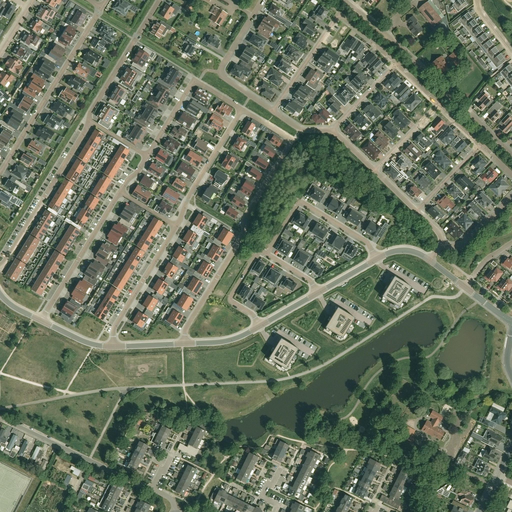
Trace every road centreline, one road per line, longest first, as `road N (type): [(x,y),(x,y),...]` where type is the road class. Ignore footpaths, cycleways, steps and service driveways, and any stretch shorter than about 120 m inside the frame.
road 1 (residential): [(181,343),(292,141),(241,109)]
road 2 (residential): [(511,155),(344,0)]
road 3 (residential): [(0,172),(101,7)]
road 4 (residential): [(397,63),(336,18),(272,111)]
road 5 (residential): [(151,489),(0,417)]
road 6 (residential): [(90,123),(0,264)]
road 7 (residential): [(376,259),(367,242),(301,202),(266,254)]
road 8 (residential): [(120,192),(40,320)]
road 9 (residential): [(272,111),(220,72),(262,0)]
road 10 (residential): [(241,109),(194,82),(146,156)]
road 11 (residential): [(158,0),(90,123)]
road 12 (residential): [(175,227),(113,328),(113,347)]
road 13 (residential): [(241,109),(175,227)]
